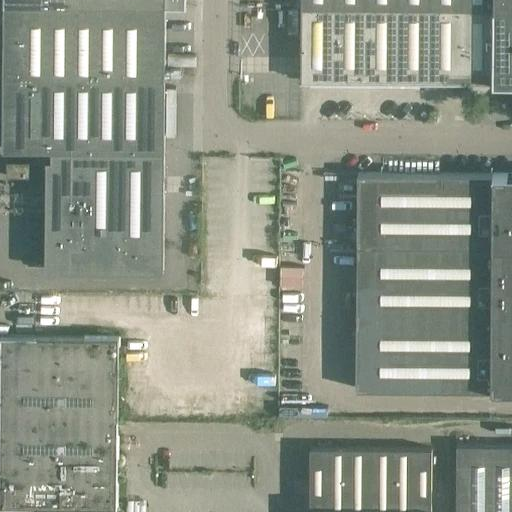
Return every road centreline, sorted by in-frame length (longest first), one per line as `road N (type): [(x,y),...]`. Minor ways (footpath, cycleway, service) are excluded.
road 1 (unclassified): [(511,140),(232,135),(213,112),(214,0)]
road 2 (unknown): [(309,140),(309,366)]
